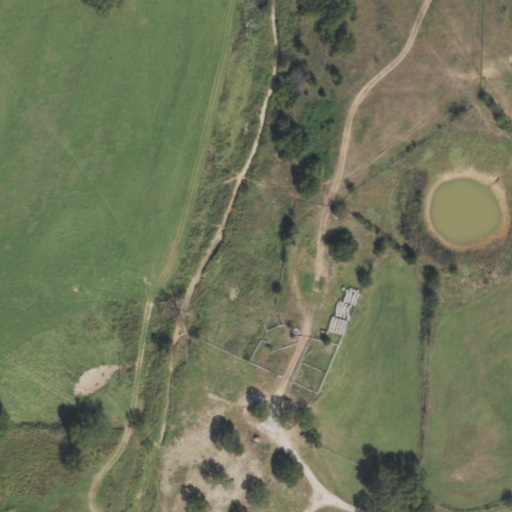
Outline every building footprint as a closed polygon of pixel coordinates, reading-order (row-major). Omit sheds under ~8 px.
[(294,270),(326,273),(328,250),(297,247),(294,270)] [(281,326),(274,305),(255,312),(262,333),(281,326)] [(298,404),(284,404),(284,424),(298,424),(298,404)] [(261,465),(233,449),(220,472),(234,480),(239,472),(252,480),(261,465)] [(223,505),(223,487),(206,487),(206,505),(223,505)]
